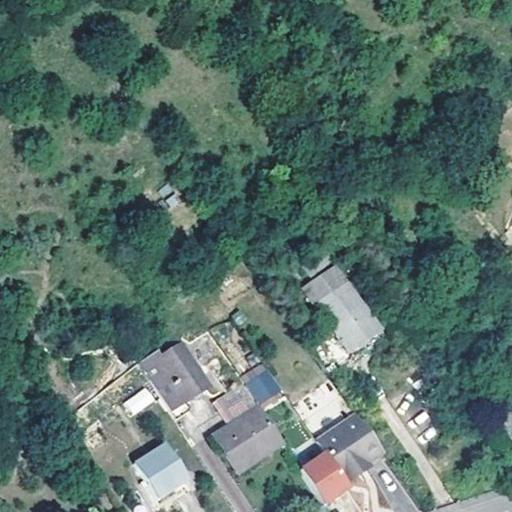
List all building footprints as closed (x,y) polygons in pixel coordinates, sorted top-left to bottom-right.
[(329,260),(319,248),(308,255),(317,268),(329,260)] [(379,332),(335,270),(303,291),(327,324),(302,341),(327,376),(352,359),(348,353),(379,332)] [(348,353),(352,359),(384,339),(379,332),(348,353)] [(161,359),(156,353),(138,365),(150,383),(175,422),(189,414),(189,407),(187,403),(209,389),(184,346),(161,359)] [(150,383),(138,365),(67,416),(78,432),(150,383)] [(258,401),(276,390),(266,374),(248,387),(258,401)] [(129,418),(154,402),(146,388),(120,404),(129,418)] [(280,447),(256,410),(212,438),(236,474),(280,447)] [(377,449),(350,410),(311,438),(339,479),(358,466),(355,463),(377,449)] [(511,416),(502,423),(511,437),(511,416)] [(186,483),(160,444),(132,461),(156,501),(186,483)]
